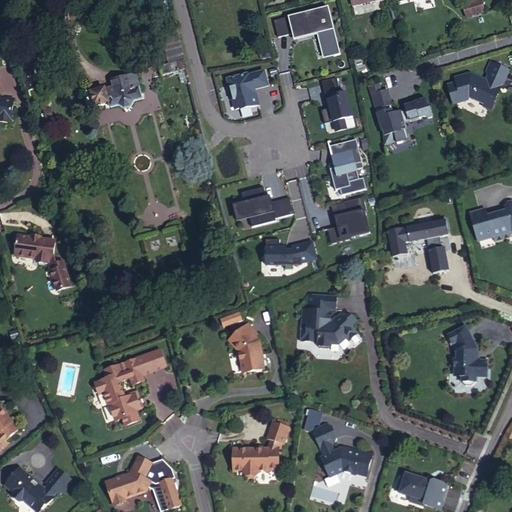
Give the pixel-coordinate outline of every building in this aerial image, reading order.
[(466,18),(484,12),(480,0),(478,0),(463,5),(466,18)] [(291,17),(275,21),(279,37),(296,33),(297,38),(320,33),(324,50),(338,47),(332,21),(330,21),(327,11),(291,20),(291,17)] [(160,68),(162,76),(186,69),(178,36),(162,40),(169,65),(160,68)] [(499,87),(501,87),(509,71),(490,62),(485,72),(488,77),(486,81),(471,74),(455,79),(457,83),(448,86),(453,103),(464,100),(464,101),(472,98),(482,103),(483,106),(489,109),(492,108),(498,94),(497,91),(499,87)] [(39,88),(33,69),(22,72),(21,72),(27,91),(39,88)] [(239,110),(240,111),(259,107),(256,95),(252,96),(251,91),(269,87),(265,72),(248,76),(247,74),(226,80),(229,90),(231,90),(233,101),(232,101),(234,111),(239,110)] [(134,101),(142,99),(135,74),(111,81),(113,88),(105,90),(104,89),(91,93),(91,91),(84,92),(86,98),(84,99),(88,113),(97,111),(95,106),(108,102),(110,108),(118,105),(124,109),(130,107),(134,101)] [(337,78),(322,82),(327,101),(329,101),(331,108),(322,111),(325,124),(334,122),(336,131),(347,129),(344,119),(353,117),(347,93),(341,94),(337,78)] [(388,90),(373,94),(377,108),(376,108),(383,135),(384,144),(396,141),(396,143),(409,140),(404,122),(410,120),(407,110),(393,114),(390,105),(392,104),(388,90)] [(0,101),(0,122),(11,124),(13,101),(4,100),(1,103),(0,101)] [(337,168),(330,169),(336,190),(340,189),(342,195),(366,189),(363,178),(359,179),(355,164),(362,162),(356,140),(330,147),(334,164),(335,163),(337,168)] [(276,219),(294,214),(290,198),(269,204),(265,188),(242,193),(245,204),(247,203),(250,218),(253,228),(277,221),(276,219)] [(370,233),(361,198),(344,202),(347,215),(338,217),(341,226),(328,230),(332,243),(352,238),(351,235),(359,233),(360,235),(370,233)] [(511,202),(511,203),(505,207),(506,211),(488,216),(487,211),(480,213),(480,212),(471,214),(478,241),(493,237),(495,242),(510,238),(511,232),(511,231),(511,202)] [(250,218),(247,203),(245,204),(237,206),(241,220),(250,218)] [(446,220),(390,231),(395,257),(410,254),(408,243),(411,242),(411,243),(429,239),(431,250),(428,251),(433,274),(450,270),(445,247),(442,248),(440,237),(449,235),(446,220)] [(35,237),(35,239),(18,236),(15,256),(37,259),(36,263),(47,264),(47,262),(47,261),(52,262),(55,242),(41,240),(41,238),(35,237)] [(294,266),(318,259),(314,242),(293,248),(293,251),(286,251),(286,248),(280,248),(280,240),(266,241),(267,266),(286,266),(287,270),(294,270),(294,266)] [(47,261),(47,262),(49,263),(50,271),(48,271),(50,292),(65,291),(63,265),(55,265),(55,262),(52,262),(47,261)] [(337,296),(308,295),(308,304),(313,304),(312,310),(303,309),(301,340),(318,341),(318,346),(320,348),(329,349),(331,346),(331,344),(339,345),(346,338),(349,341),(358,333),(352,327),(357,321),(351,315),(345,314),(341,314),(337,318),(337,323),(330,322),(331,310),(336,310),(337,296)] [(224,327),(244,323),(242,313),(222,318),(224,327)] [(256,337),(258,335),(248,324),(229,341),(239,352),(243,374),(267,369),(265,359),(263,359),(260,342),(256,337)] [(466,325),(446,336),(455,353),(455,368),(462,369),(462,376),(462,381),(466,385),(472,385),(476,381),(476,377),(487,377),(488,360),(477,360),(478,347),(466,325)] [(122,375),(119,367),(104,372),(107,380),(106,380),(104,379),(101,380),(100,382),(95,384),(100,395),(104,393),(109,406),(110,405),(116,421),(123,419),(126,426),(140,421),(136,411),(140,410),(135,395),(125,399),(119,382),(130,378),(133,385),(144,381),(142,375),(166,366),(160,350),(135,360),(136,360),(125,364),(128,373),(122,375)] [(5,414),(6,413),(0,405),(0,437),(6,444),(20,433),(5,414)] [(256,451),(256,449),(234,449),(234,469),(244,469),(244,471),(244,475),(245,476),(246,476),(249,479),(254,478),(256,476),(257,476),(259,475),(261,475),(261,471),(269,471),(269,470),(279,470),(279,449),(278,449),(280,444),(283,445),(289,429),(288,429),(288,423),(278,420),(274,424),(274,423),(268,440),(271,441),(268,449),(262,449),(262,451),(256,451)] [(356,475),(356,474),(366,477),(372,456),(349,450),(348,451),(341,449),(334,452),(331,444),(335,442),(336,439),(331,426),(328,425),(315,431),(314,434),(321,449),(323,448),(327,456),(321,458),(324,464),(323,467),(325,471),(328,472),(330,477),(336,475),(338,470),(356,475)] [(145,479),(152,464),(139,457),(131,475),(108,482),(111,490),(110,493),(114,507),(126,502),(125,499),(126,497),(135,494),(137,495),(143,493),(144,489),(148,487),(151,482),(145,479)] [(110,460),(93,464),(95,472),(112,467),(110,460)] [(69,483),(71,480),(58,469),(45,484),(48,487),(45,490),(38,484),(37,485),(33,482),(34,481),(20,469),(5,486),(13,493),(13,494),(13,496),(13,497),(14,500),(17,502),(20,502),(20,503),(23,503),(25,501),(37,511),(39,511),(45,505),(48,505),(54,498),(53,497),(56,493),(59,496),(61,493),(65,493),(70,487),(69,483)] [(421,504),(439,510),(447,485),(434,481),(431,482),(430,485),(424,482),(425,479),(406,473),(405,476),(403,476),(401,479),(398,486),(397,490),(400,490),(399,494),(411,497),(410,502),(420,505),(421,504)]
